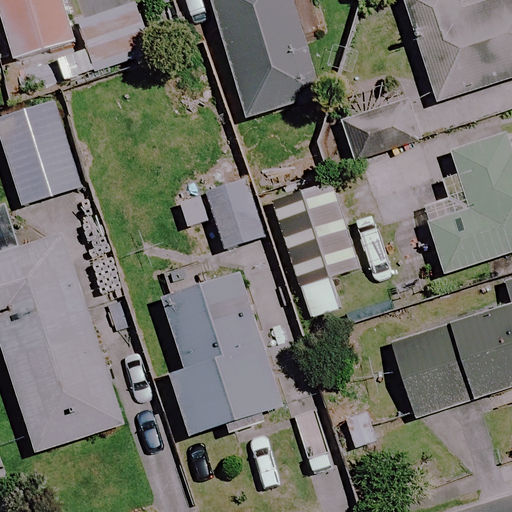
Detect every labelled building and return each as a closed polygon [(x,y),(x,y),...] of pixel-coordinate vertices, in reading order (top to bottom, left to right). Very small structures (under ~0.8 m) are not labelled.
[(76,46),(62,0),(0,0),(0,29),(11,66),(76,46)] [(322,102),(296,0),(213,0),(244,121),(322,102)] [(511,0),(509,0),(465,14),(460,0),(403,0),(437,107),(511,83),(511,0)] [(79,194),(56,105),(1,120),(24,209),(79,194)] [(511,257),(511,135),(446,156),(463,211),(428,222),(445,278),(511,257)] [(356,265),(335,196),(275,214),(296,284),(356,265)] [(21,253),(6,207),(0,209),(0,343),(36,458),(126,430),(67,239),(21,253)] [(511,392),(511,276),(502,280),(511,306),(390,346),(416,424),(511,392)] [(286,410),(245,279),(164,305),(185,373),(172,377),(191,439),(286,410)]
